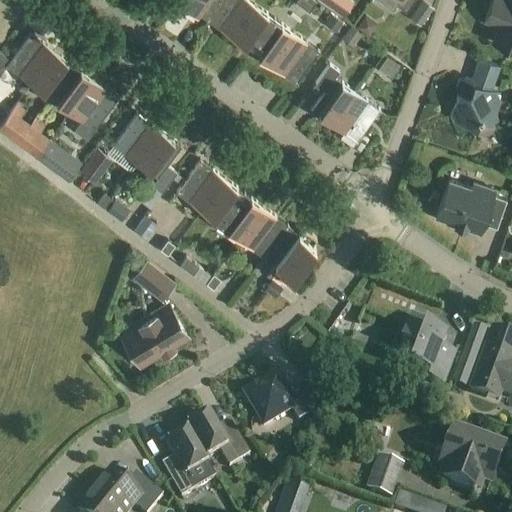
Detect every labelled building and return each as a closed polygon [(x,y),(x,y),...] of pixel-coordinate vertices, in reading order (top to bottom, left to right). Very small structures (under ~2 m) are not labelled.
[(207,19),(220,0),(180,0),(182,1),(179,6),(193,16),(196,11),(207,19)] [(231,37),(255,4),(249,0),(220,0),(207,19),(231,37)] [(309,11),(316,1),(314,0),(296,0),(296,1),(309,11)] [(319,0),(335,11),(342,16),(353,0),(352,0),(319,0)] [(378,0),(391,10),(396,4),(406,11),(413,0),(378,0)] [(423,0),(421,0),(418,5),(411,15),(421,23),(432,7),(423,0)] [(511,0),(491,0),(484,20),(498,25),(492,41),(511,48),(511,0)] [(251,51),(274,18),(255,4),(231,37),(251,51)] [(336,31),(344,20),(331,11),(323,22),(336,31)] [(271,65),(294,33),(274,18),(251,51),(271,65)] [(352,45),(360,32),(349,25),(341,37),(352,45)] [(29,32),(9,59),(5,64),(31,83),(55,51),(29,32)] [(296,83),(319,50),(294,33),(271,65),(296,83)] [(0,70),(5,64),(9,59),(0,51),(0,70)] [(50,97),(74,65),(55,51),(31,83),(50,97)] [(391,76),(400,64),(384,53),(375,65),(391,76)] [(491,91),(500,66),(478,58),(471,79),(466,77),(458,81),(456,87),(458,92),(449,118),(475,127),(477,132),(484,135),(491,131),(493,125),(491,120),(500,94),(491,91)] [(331,123),(354,90),(335,76),(339,70),(329,63),(315,83),(324,89),(310,108),(331,123)] [(69,112),(93,79),(74,65),(50,97),(69,112)] [(93,79),(69,112),(80,120),(74,128),(88,139),(118,98),(93,79)] [(380,109),(363,97),(354,90),(331,123),(345,133),(341,137),(353,146),(380,109)] [(137,163),(161,130),(136,112),(112,144),(137,163)] [(0,129),(6,134),(16,121),(7,114),(0,122),(0,129)] [(161,130),(137,163),(156,177),(151,184),(161,191),(176,171),(167,164),(181,145),(161,130)] [(35,135),(26,149),(35,155),(45,142),(35,135)] [(50,138),(36,157),(68,180),(82,162),(50,138)] [(96,182),(113,159),(97,147),(80,170),(96,182)] [(201,210),(225,178),(200,159),(176,191),(201,210)] [(221,225),(245,193),(225,178),(201,210),(221,225)] [(471,188),(448,180),(435,217),(479,233),(483,223),(496,228),(506,200),(493,195),(494,190),(473,182),(471,188)] [(105,206),(111,196),(104,191),(97,201),(105,206)] [(240,240),(264,207),(245,193),(221,225),(240,240)] [(122,220),(130,209),(116,198),(107,209),(122,220)] [(264,257),(288,225),(264,207),(240,240),(264,257)] [(147,238),(159,224),(146,214),(135,228),(147,238)] [(288,225),(264,257),(276,266),(272,271),(285,281),(289,276),(291,277),(315,245),(288,225)] [(168,254),(176,245),(168,239),(160,248),(168,254)] [(205,282),(211,274),(186,255),(180,263),(205,282)] [(162,300),(176,282),(147,259),(133,277),(162,300)] [(214,288),(221,279),(213,274),(207,283),(214,288)] [(139,363),(186,335),(168,304),(121,332),(139,363)] [(443,386),(455,354),(441,349),(446,336),(426,328),(428,323),(411,316),(400,345),(406,347),(413,361),(410,367),(430,374),(428,380),(443,386)] [(473,326),(452,384),(465,389),(487,331),(473,326)] [(511,396),(511,364),(507,363),(511,350),(511,337),(492,330),(469,390),(499,401),(502,393),(511,396)] [(321,354),(333,363),(343,349),(330,341),(321,354)] [(289,394),(277,373),(244,393),(263,426),(291,409),(298,421),(312,413),(313,408),(320,394),(311,381),(289,394)] [(186,428),(188,431),(205,460),(219,451),(229,467),(249,455),(232,427),(220,434),(208,414),(186,428)] [(205,460),(188,431),(165,444),(177,464),(165,472),(181,498),(215,478),(207,463),(205,460)] [(490,485),(503,449),(459,432),(441,479),(477,492),(481,481),(490,485)] [(392,498),(403,467),(377,457),(366,488),(392,498)] [(93,491),(117,511),(128,511),(134,506),(141,511),(148,511),(162,496),(134,473),(126,484),(110,471),(93,491)] [(299,511),(308,491),(286,483),(275,511),(299,511)] [(117,511),(93,491),(76,511),(117,511)] [(394,508),(403,511),(446,511),(447,511),(399,494),(394,508)]
